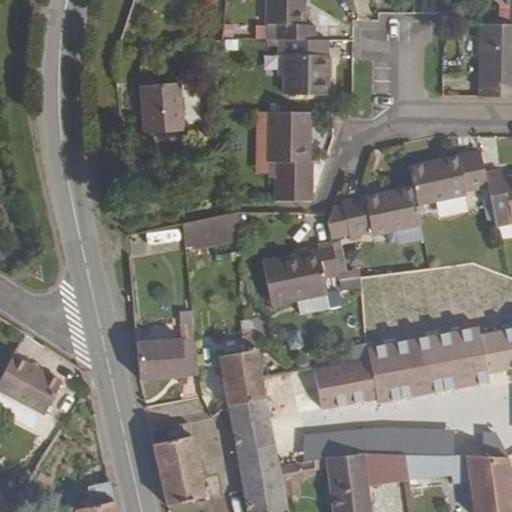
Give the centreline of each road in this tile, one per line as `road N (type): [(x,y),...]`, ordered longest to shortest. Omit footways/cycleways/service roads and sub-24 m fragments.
road 1 (tertiary): [(99,328),(59,116),(68,0)]
road 2 (residential): [(511,112),(402,112),(356,141),(327,194)]
road 3 (tertiary): [(143,511),(99,328)]
